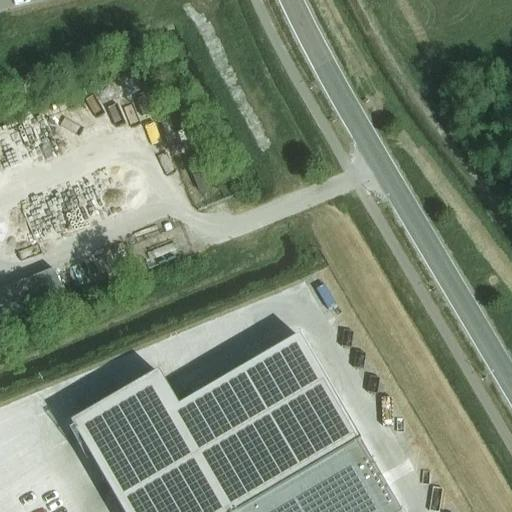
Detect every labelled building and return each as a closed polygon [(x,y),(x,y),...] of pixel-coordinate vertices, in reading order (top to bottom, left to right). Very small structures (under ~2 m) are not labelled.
[(202,191),(217,185),(204,155),(190,161),(202,191)] [(53,270),(0,289),(0,325),(65,301),(53,270)] [(338,356),(363,344),(335,289),(311,301),(338,356)] [(245,511),(361,445),(300,341),(179,412),(159,377),(73,428),(121,511),(245,511)] [(384,431),(406,418),(386,383),(364,395),(384,431)] [(399,511),(361,445),(245,511),(399,511)]
